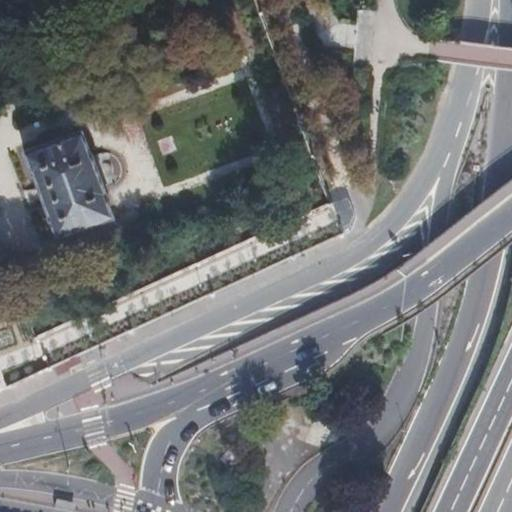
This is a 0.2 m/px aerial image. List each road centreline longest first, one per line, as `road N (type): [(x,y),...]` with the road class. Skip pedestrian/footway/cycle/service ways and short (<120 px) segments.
road 1 (primary): [(446,155),(361,249),(0,424)]
road 2 (trunk): [(511,58),(475,312),(388,511)]
road 3 (primary): [(446,155),(424,328),(402,395),(361,444),(321,467),(291,511)]
road 4 (primary): [(313,345),(112,424),(0,448)]
road 5 (primary): [(313,345),(177,432),(163,459),(156,511)]
road 6 (primary): [(511,216),(405,294),(313,345)]
road 7 (primary): [(478,0),(446,155)]
road 8 (trunk): [(511,376),(447,511)]
road 9 (unknown): [(0,483),(69,489),(146,511)]
